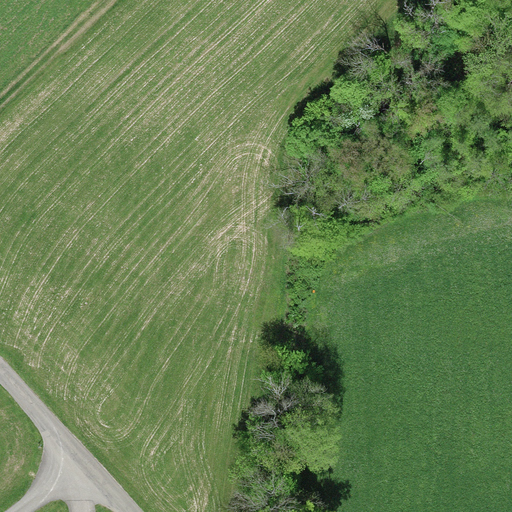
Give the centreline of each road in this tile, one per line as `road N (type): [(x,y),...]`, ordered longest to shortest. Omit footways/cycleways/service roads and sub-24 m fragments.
road 1 (unclassified): [(125,511),(0,372)]
road 2 (track): [(112,0),(0,106)]
